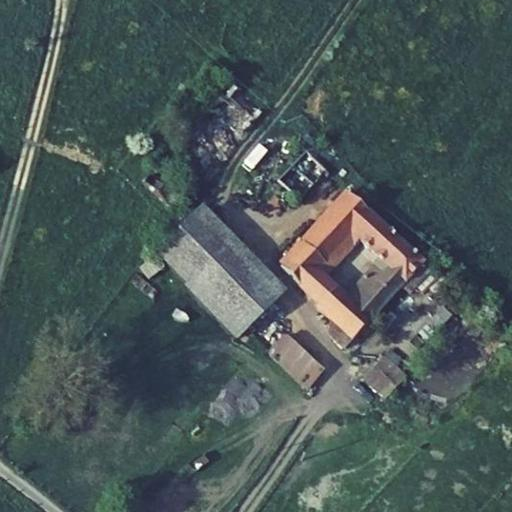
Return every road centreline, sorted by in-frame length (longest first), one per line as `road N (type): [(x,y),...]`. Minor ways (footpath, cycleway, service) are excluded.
road 1 (unknown): [(230,511),(330,373),(332,351),(320,326),(262,247),(252,218),(269,151)]
road 2 (unclassified): [(0,251),(63,0)]
